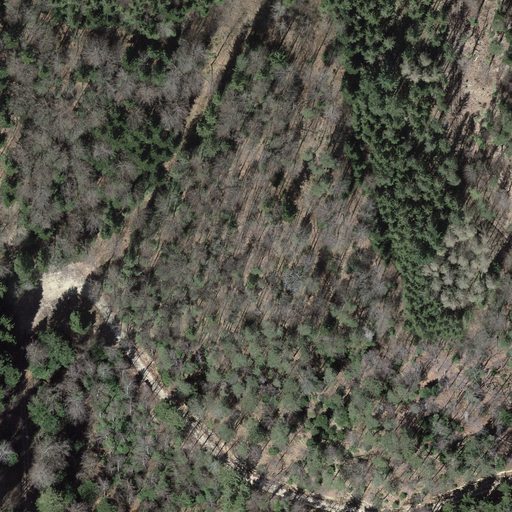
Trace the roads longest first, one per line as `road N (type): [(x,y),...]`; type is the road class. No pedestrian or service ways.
road 1 (track): [(78,287),(156,194),(209,83),(255,24),(284,38),(292,57),(307,201),(337,309)]
road 2 (track): [(352,511),(252,481),(224,461),(156,389),(104,305),(78,287),(50,293),(31,322),(28,511)]
